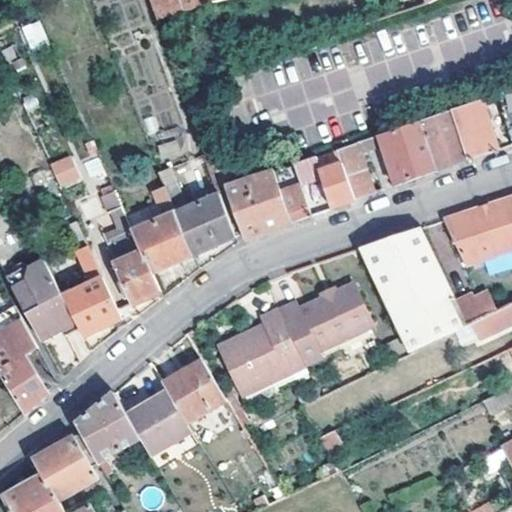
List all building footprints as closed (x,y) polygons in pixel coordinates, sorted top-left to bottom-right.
[(149,0),(156,17),(182,9),(179,0),(149,0)] [(179,0),(182,9),(206,0),(179,0)] [(389,0),(353,12),(357,23),(427,1),(428,0),(389,0)] [(40,19),(21,26),(30,51),(49,44),(40,19)] [(511,89),(496,95),(511,140),(511,89)] [(481,100),(452,109),(469,158),(490,150),(497,148),(481,100)] [(452,109),(419,120),(436,170),(454,163),(469,158),(452,109)] [(341,157),(361,151),(382,144),(396,184),(436,170),(419,120),(337,146),(341,157)] [(157,142),(159,159),(192,155),(190,138),(157,142)] [(346,202),(356,198),(341,157),(337,146),(315,153),(322,176),(333,207),(346,202)] [(235,233),(204,149),(193,154),(207,194),(176,209),(193,251),(218,241),(235,233)] [(341,157),(356,198),(375,192),(361,151),(341,157)] [(322,176),(315,153),(294,159),(299,176),(302,183),(322,176)] [(51,161),(58,187),(79,181),(73,155),(51,161)] [(91,179),(105,173),(97,156),(83,162),(91,179)] [(272,166),(224,182),(244,237),(283,224),(313,214),(304,188),(302,183),(299,176),(278,183),(272,166)] [(123,202),(153,268),(173,260),(193,251),(176,209),(159,168),(150,171),(168,212),(145,222),(134,197),(123,202)] [(304,188),(313,214),(320,211),(326,209),(319,183),(304,188)] [(511,195),(489,203),(492,213),(484,216),(481,206),(448,217),(472,264),(511,248),(511,195)] [(163,290),(153,268),(123,202),(97,213),(132,302),(149,295),(163,290)] [(492,213),(489,203),(481,206),(484,216),(492,213)] [(123,316),(77,218),(62,225),(90,282),(63,295),(81,329),(84,334),(123,316)] [(459,305),(421,226),(360,246),(411,352),(468,326),(459,305)] [(24,264),(5,273),(36,328),(44,343),(53,339),(55,330),(62,327),(67,337),(81,329),(63,295),(46,262),(34,268),(24,264)] [(305,362),(306,364),(324,355),(321,350),(374,324),(352,282),(335,291),(322,296),(300,306),(296,300),(279,308),(305,362)] [(322,296),(335,291),(333,286),(321,292),(322,296)] [(477,296),(459,305),(468,326),(475,323),(499,312),(492,295),(479,301),(477,296)] [(511,305),(499,312),(475,323),(491,357),(503,351),(511,347),(511,305)] [(263,317),(267,324),(269,329),(223,353),(244,394),(305,362),(279,308),(263,317)] [(0,332),(22,319),(18,312),(0,322),(0,332)] [(22,354),(36,345),(22,319),(0,332),(0,374),(23,412),(44,392),(45,391),(22,354)] [(269,329),(267,324),(220,348),(223,353),(269,329)] [(511,347),(503,351),(511,370),(511,369),(511,347)] [(503,351),(491,357),(499,375),(511,370),(503,351)] [(167,388),(187,422),(227,398),(203,358),(164,383),(167,388)] [(511,386),(492,396),(510,435),(511,433),(511,386)] [(192,430),(187,422),(167,388),(148,399),(151,405),(129,418),(139,435),(151,455),(192,430)] [(126,413),(114,392),(93,409),(76,424),(81,433),(96,459),(103,455),(139,435),(129,418),(126,413)] [(151,405),(148,399),(126,413),(129,418),(151,405)] [(56,499),(63,496),(96,477),(88,464),(96,459),(81,433),(33,460),(42,475),(56,499)] [(472,511),(494,511),(511,502),(511,443),(453,476),(472,511)] [(103,455),(96,459),(104,474),(111,469),(103,455)] [(11,511),(62,511),(56,499),(42,475),(3,496),(11,511)] [(56,499),(62,511),(72,511),(70,507),(63,496),(56,499)] [(125,511),(123,508),(116,511),(92,511),(89,505),(93,503),(90,497),(70,507),(72,511),(125,511)]
